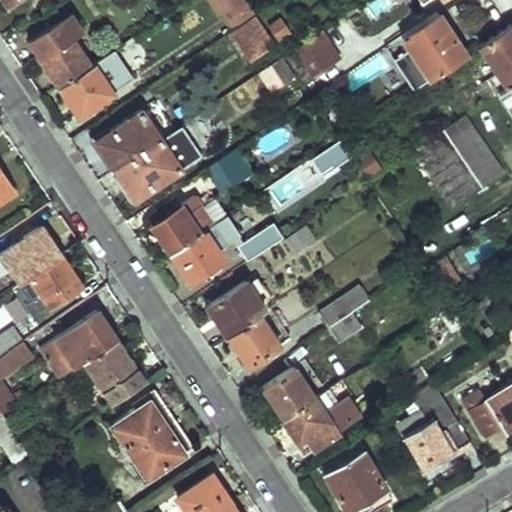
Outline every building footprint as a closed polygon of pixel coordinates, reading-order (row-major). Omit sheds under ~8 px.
[(221,13),(232,29),(254,15),(244,0),(208,0),(218,15),(221,13)] [(414,87),(431,76),(466,52),(439,11),(404,35),(412,47),(395,59),(414,87)] [(232,29),(252,58),(276,42),(256,13),(254,15),(232,29)] [(274,22),(282,36),(292,29),(283,16),(274,22)] [(31,41),(61,84),(91,64),(71,34),(62,20),(31,41)] [(477,85),(488,100),(499,92),(511,83),(511,25),(510,23),(480,43),(498,71),(477,85)] [(94,62),(99,58),(79,28),(71,34),(91,64),(94,62)] [(339,57),(321,30),(296,47),(314,73),(339,57)] [(296,47),(286,54),(304,80),(314,73),(296,47)] [(272,63),(285,80),(296,73),(284,55),(272,63)] [(108,56),(96,64),(113,89),(125,81),(108,56)] [(61,84),(81,114),(114,91),(113,89),(96,64),(94,62),(91,64),(61,84)] [(511,83),(499,92),(511,111),(511,83)] [(97,139),(117,168),(162,137),(142,108),(97,139)] [(412,151),(452,209),(506,173),(466,115),(412,151)] [(180,126),(162,137),(181,166),(199,154),(180,126)] [(117,168),(136,197),(181,166),(162,137),(117,168)] [(206,168),(221,190),(253,169),(238,146),(206,168)] [(0,173),(0,197),(11,190),(0,173)] [(153,223),(171,251),(200,232),(181,204),(153,223)] [(171,251),(190,279),(224,257),(216,246),(238,232),(226,214),(200,232),(171,251)] [(44,224),(1,253),(20,282),(31,275),(63,253),(44,224)] [(282,233),(274,224),(234,243),(244,261),(282,233)] [(285,239),(294,252),(315,238),(306,225),(285,239)] [(63,253),(31,275),(50,304),(82,283),(63,253)] [(38,312),(50,304),(31,275),(20,282),(18,283),(38,312)] [(208,306),(228,334),(260,313),(267,308),(248,280),(208,306)] [(319,312),(329,326),(352,311),(371,299),(361,284),(319,312)] [(14,324),(28,316),(19,299),(26,295),(23,290),(2,303),(14,324)] [(454,306),(444,313),(455,330),(466,323),(456,309),(454,306)] [(100,307),(59,336),(67,348),(52,359),(61,373),(82,360),(119,334),(100,307)] [(329,326),(338,341),(362,325),(352,311),(329,326)] [(228,334),(248,364),(280,343),(260,313),(228,334)] [(0,354),(23,339),(12,322),(0,330),(0,354)] [(147,377),(119,334),(82,360),(111,402),(147,377)] [(67,348),(59,336),(43,346),(52,359),(67,348)] [(0,376),(33,354),(23,339),(0,354),(0,376)] [(263,387),(283,417),(316,396),(295,366),(263,387)] [(362,406),(343,378),(316,396),(325,406),(343,395),(354,412),(362,406)] [(16,404),(0,379),(0,408),(3,413),(16,404)] [(397,423),(426,469),(471,441),(436,381),(415,396),(423,408),(397,423)] [(463,396),(485,433),(502,424),(503,427),(511,421),(511,381),(487,398),(480,386),(463,396)] [(112,421),(147,475),(194,444),(158,391),(112,421)] [(283,417),(305,448),(337,426),(336,423),(354,412),(343,395),(325,406),(316,396),(283,417)] [(3,413),(0,408),(0,438),(15,461),(29,453),(18,435),(3,413)] [(326,473),(349,511),(368,511),(393,497),(364,451),(326,473)] [(212,474),(177,496),(188,511),(215,511),(231,502),(212,474)] [(66,508),(68,511),(122,511),(125,510),(115,495),(88,511),(85,511),(78,500),(66,508)] [(215,511),(237,511),(231,502),(215,511)]
